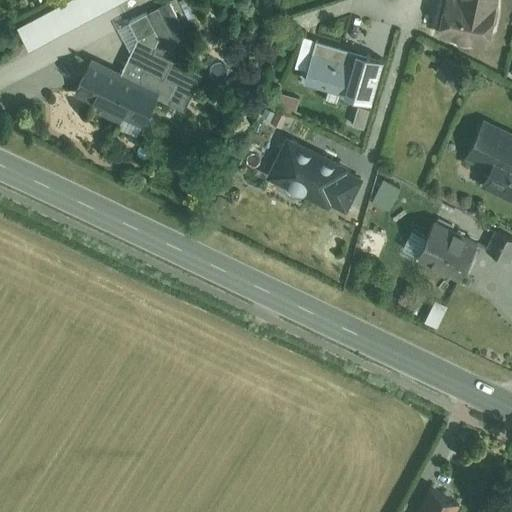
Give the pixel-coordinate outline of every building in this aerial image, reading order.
[(59,0),(17,22),(29,45),(113,0),(59,0)] [(202,69),(166,52),(194,45),(170,0),(164,0),(129,18),(137,36),(120,70),(89,56),(74,93),(141,125),(158,95),(186,106),(202,69)] [(443,0),(436,35),(488,46),(498,0),(443,0)] [(313,34),(302,78),(374,96),(386,52),(313,34)] [(445,54),(436,74),(459,85),(468,64),(445,54)] [(299,94),(280,89),(276,104),(295,109),(299,94)] [(370,104),(357,101),(353,121),(365,124),(370,104)] [(488,165),(481,184),(511,196),(511,133),(480,121),(466,157),(488,165)] [(288,132),(269,175),(346,210),(365,167),(288,132)] [(373,201),(390,209),(401,186),(385,178),(373,201)] [(437,212),(416,258),(459,278),(481,233),(437,212)] [(486,248),(507,258),(511,247),(511,232),(497,225),(486,248)] [(431,483),(417,511),(456,511),(463,498),(431,483)]
